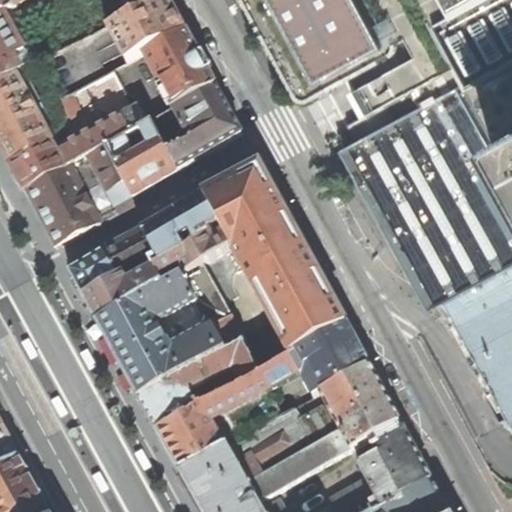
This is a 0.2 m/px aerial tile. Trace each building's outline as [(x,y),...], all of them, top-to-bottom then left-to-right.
[(0,0),(0,85),(17,76),(16,74),(81,42),(108,29),(109,31),(134,18),(136,20),(169,2),(168,0),(0,0)] [(511,0),(249,0),(307,105),(315,119),(338,162),(408,291),(419,311),(511,259),(511,171),(497,147),(511,138),(511,0)] [(179,21),(169,2),(136,20),(134,18),(109,31),(128,65),(145,56),(186,33),(179,21)] [(203,64),(186,33),(145,56),(176,112),(217,89),(203,64)] [(0,144),(10,163),(11,165),(52,143),(17,76),(0,85),(0,144)] [(230,113),(217,89),(176,112),(189,132),(192,131),(196,139),(193,141),(195,143),(169,155),(178,173),(199,160),(243,135),(230,113)] [(25,192),(27,191),(106,149),(131,136),(130,133),(147,124),(139,108),(96,131),(95,129),(57,149),(52,143),(11,165),(20,182),(25,192)] [(171,114),(153,123),(168,153),(190,142),(182,126),(181,127),(171,114)] [(156,186),(178,173),(169,155),(168,153),(153,123),(131,136),(106,149),(132,199),(156,186)] [(511,171),(511,138),(497,147),(511,171)] [(43,222),(57,248),(136,207),(132,199),(106,149),(27,191),(43,222)] [(261,169),(204,199),(219,228),(232,252),(289,220),(274,192),(261,169)] [(177,214),(144,233),(158,261),(159,264),(161,268),(186,253),(182,244),(188,241),(190,244),(187,247),(189,252),(202,244),(200,241),(210,234),(210,233),(219,228),(204,199),(177,214)] [(123,366),(141,400),(190,374),(246,345),(225,306),(240,298),(234,282),(242,267),(255,291),(257,290),(277,325),(259,335),(276,367),(298,356),(349,328),(339,309),(319,273),(306,249),(309,247),(301,234),(293,219),(289,220),(232,252),(204,268),(100,325),(123,366)] [(95,316),(100,325),(204,268),(232,252),(219,228),(210,233),(210,234),(200,241),(202,244),(189,252),(186,253),(161,268),(159,264),(154,267),(156,272),(129,286),(125,278),(86,300),(95,316)] [(72,275),(86,300),(125,278),(124,277),(142,267),(143,269),(158,261),(144,233),(103,255),(104,257),(99,260),(72,275)] [(361,350),(349,328),(298,356),(308,374),(321,397),(323,396),(372,369),(361,350)] [(33,362),(40,358),(32,343),(30,340),(27,342),(23,344),(33,362)] [(152,420),(160,433),(201,410),(201,409),(261,375),(245,346),(246,345),(190,374),(141,400),(152,420)] [(90,373),(98,369),(90,354),(88,351),(84,353),(80,355),(90,373)] [(168,448),(182,473),(283,418),(270,395),(308,374),(298,356),(276,367),(261,375),(201,409),(201,410),(160,433),(168,448)] [(389,401),(372,369),(323,396),(330,410),(353,452),(373,443),(372,441),(402,425),(389,401)] [(59,398),(52,402),(60,417),(62,420),(66,418),(69,416),(59,398)] [(204,511),(378,511),(383,509),(370,485),(321,511),(286,511),(280,501),(264,510),(262,505),(352,454),(353,452),(330,410),(303,424),(296,411),(283,418),(182,473),(197,499),(204,511)] [(421,460),(402,425),(372,441),(373,443),(381,456),(361,467),(370,485),(383,509),(378,511),(449,511),(444,502),(421,460)] [(10,443),(3,430),(0,431),(0,469),(11,463),(13,465),(21,461),(10,443)] [(146,474),(153,470),(144,455),(142,451),(139,453),(135,456),(146,474)] [(49,511),(38,492),(21,461),(13,465),(13,466),(0,474),(0,511),(49,511)] [(100,474),(92,478),(101,492),(103,496),(106,494),(110,492),(100,474)]
